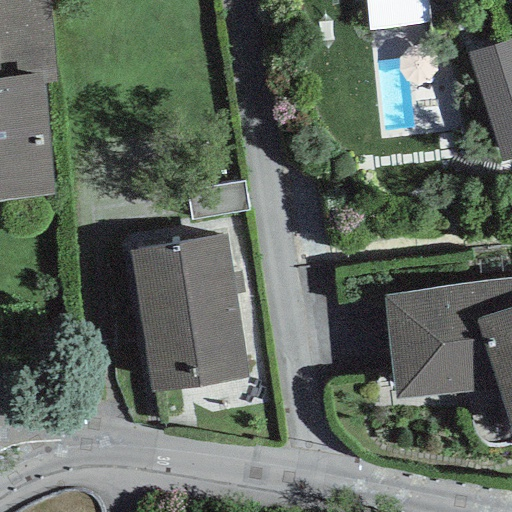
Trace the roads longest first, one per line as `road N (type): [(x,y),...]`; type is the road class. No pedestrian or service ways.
road 1 (residential): [(238,0),(316,490)]
road 2 (residential): [(0,463),(83,446),(316,490)]
